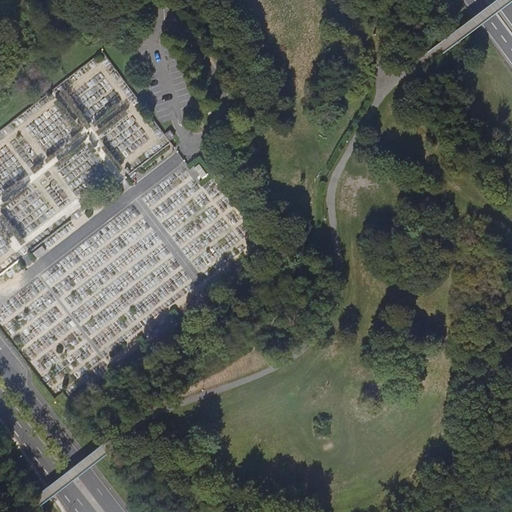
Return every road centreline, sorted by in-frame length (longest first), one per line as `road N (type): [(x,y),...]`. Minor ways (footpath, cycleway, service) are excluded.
road 1 (track): [(24,511),(144,419),(275,366),(309,343),(336,306),(340,283),(330,206),(338,166),(390,84),(503,0)]
road 2 (secondary): [(114,511),(0,363)]
road 3 (secondary): [(0,406),(81,511)]
